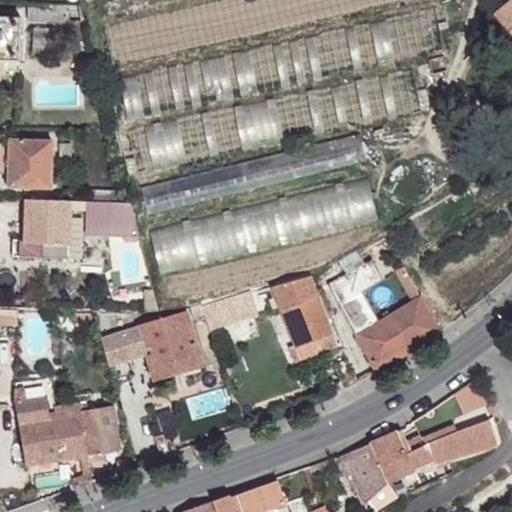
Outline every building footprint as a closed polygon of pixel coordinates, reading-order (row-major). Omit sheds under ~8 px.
[(218,0),(103,26),(112,69),(411,0),(218,0)] [(511,0),(499,0),(492,7),(498,15),(494,17),(511,39),(511,0)] [(28,3),(27,19),(51,20),(52,4),(28,3)] [(52,4),(51,20),(66,21),(67,4),(52,4)] [(67,4),(66,21),(82,21),(79,5),(67,4)] [(434,8),(119,77),(128,120),(444,51),(434,8)] [(0,16),(0,62),(20,63),(21,17),(0,16)] [(413,68),(129,129),(138,174),(422,113),(413,68)] [(360,133),(140,187),(147,213),(367,162),(360,133)] [(8,174),(8,187),(50,188),(52,141),(9,139),(9,142),(8,174)] [(0,173),(8,174),(9,142),(0,142),(0,173)] [(366,177),(150,229),(160,273),(379,221),(366,177)] [(95,190),(95,201),(111,202),(111,190),(95,190)] [(19,240),(19,256),(68,258),(70,210),(70,201),(25,199),(24,241),(19,240)] [(70,201),(70,210),(86,210),(86,201),(70,201)] [(86,201),(85,234),(124,235),(137,236),(138,236),(131,203),(111,202),(95,201),(86,201)] [(328,284),(340,306),(362,292),(383,280),(372,259),(365,263),(356,250),(338,262),(346,274),(328,284)] [(288,348),(294,362),(336,346),(309,276),(272,287),(276,296),(281,309),(295,345),(288,348)] [(214,302),(219,317),(255,305),(251,291),(214,302)] [(340,306),(356,335),(378,321),(362,292),(340,306)] [(356,335),(376,372),(440,332),(420,295),(378,321),(356,335)] [(281,309),(276,296),(268,299),(272,312),(281,309)] [(204,313),(209,326),(221,322),(219,317),(214,302),(213,301),(201,305),(204,313)] [(190,307),(192,316),(204,313),(201,305),(190,307)] [(145,354),(151,375),(201,360),(187,312),(140,325),(140,327),(147,353),(145,354)] [(101,339),(108,366),(145,354),(147,353),(140,327),(101,339)] [(335,383),(338,392),(358,383),(348,358),(334,364),(340,381),(335,383)] [(153,381),(202,367),(201,360),(151,375),(153,381)] [(14,402),(25,465),(80,457),(86,456),(86,455),(103,452),(118,450),(112,408),(88,412),(80,413),(79,404),(78,403),(55,407),(50,378),(15,382),(14,402)] [(475,379),(454,393),(463,415),(487,404),(475,379)] [(79,404),(80,413),(88,412),(87,404),(79,404)] [(408,439),(403,441),(408,452),(425,445),(434,462),(435,465),(497,447),(488,420),(457,432),(454,425),(422,438),(420,434),(408,439)] [(399,432),(369,443),(390,483),(434,462),(425,445),(408,452),(403,441),(402,438),(399,432)] [(369,443),(337,457),(349,489),(354,486),(362,506),(368,501),(376,511),(397,497),(390,483),(369,443)] [(71,479),(74,488),(92,482),(89,462),(104,459),(103,452),(86,455),(86,456),(80,457),(83,475),(71,479)] [(116,462),(119,472),(134,467),(137,466),(134,456),(116,462)] [(331,458),(309,466),(314,478),(336,468),(331,458)] [(309,466),(303,468),(311,492),(318,489),(314,478),(309,466)] [(229,494),(212,500),(216,511),(265,511),(286,505),(277,480),(230,497),(229,494)] [(216,511),(212,500),(179,511),(216,511)]
